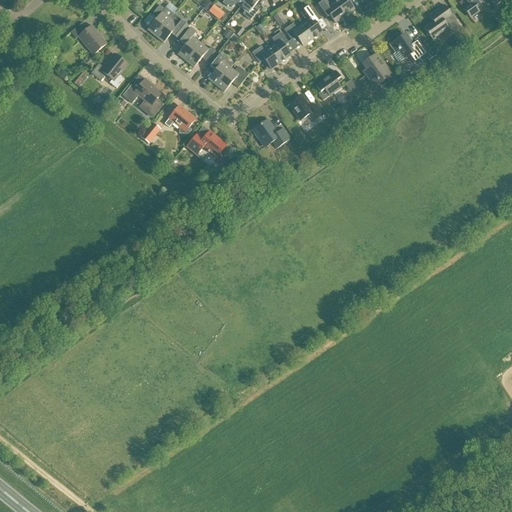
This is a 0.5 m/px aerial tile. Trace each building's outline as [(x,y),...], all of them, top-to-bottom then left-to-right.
[(236,4),(241,7),(246,0),(225,0),(222,4),(227,8),(229,6),(232,8),(236,4)] [(246,0),(241,7),(245,11),(242,15),(250,22),(259,10),(255,6),(259,0),(246,0)] [(336,0),(333,2),(344,18),(354,11),(347,1),(348,0),(336,0)] [(466,0),(470,5),(464,9),(470,18),(478,12),(475,9),(485,1),(484,0),(466,0)] [(212,5),(207,1),(202,7),(208,11),(212,5)] [(325,1),(316,8),(323,18),(328,15),(335,24),(344,18),(333,2),(328,6),(325,1)] [(147,31),(155,37),(173,15),(165,9),(164,10),(159,6),(151,16),(156,20),(147,31)] [(213,6),(208,12),(214,17),(219,11),(213,6)] [(432,42),(449,30),(452,34),(460,28),(444,6),(429,17),(433,23),(424,30),(432,42)] [(320,20),(313,10),(310,7),(301,13),(303,17),(307,21),(301,25),(312,41),(322,34),(315,24),(320,20)] [(499,14),(505,22),(510,18),(505,10),(499,14)] [(273,18),(280,28),(286,23),(279,13),(273,18)] [(173,15),(155,37),(163,44),(172,33),(177,37),(186,26),(181,22),(173,15)] [(93,56),(106,45),(91,27),(87,30),(82,24),(70,34),(76,40),(78,38),(93,56)] [(261,24),(256,28),(259,33),(264,29),(261,24)] [(303,47),(312,41),(301,25),(296,29),(293,24),(284,31),(291,41),(296,38),(303,47)] [(240,28),(234,35),(239,38),(244,32),(240,28)] [(477,42),(475,41),(466,28),(460,32),(469,45),(470,47),(477,42)] [(185,62),(200,44),(192,38),(196,33),(190,29),(178,44),(183,49),(177,55),(185,62)] [(233,34),(227,30),(222,36),(227,41),(233,34)] [(269,48),(280,63),(290,57),(283,47),(288,43),(281,33),(271,40),(275,44),(269,48)] [(415,61),(426,53),(418,42),(413,46),(406,37),(401,40),(399,38),(389,45),(395,54),(399,51),(405,60),(411,55),(415,61)] [(208,51),(200,44),(185,62),(194,69),(203,58),(207,61),(215,52),(210,48),(208,51)] [(271,70),(280,63),(269,48),(264,52),(261,47),(252,54),(259,64),(264,61),(271,70)] [(104,69),(99,65),(91,74),(101,82),(106,76),(114,82),(127,66),(115,56),(104,69)] [(233,66),(220,56),(212,65),(217,69),(208,80),(216,87),(230,69),(233,66)] [(397,83),(392,76),(382,63),(377,66),(371,58),(362,65),(367,72),(364,74),(374,88),(386,80),(391,88),(397,83)] [(234,72),(230,69),(216,87),(224,93),(231,84),(238,89),(248,76),(238,68),(234,72)] [(315,87),(320,94),(318,95),(323,102),(341,89),(336,82),(340,79),(335,72),(315,87)] [(72,85),(77,88),(81,82),(76,79),(72,85)] [(151,107),(160,96),(161,95),(151,87),(152,86),(145,80),(136,90),(131,86),(122,97),(132,105),(138,97),(151,107)] [(350,82),(344,86),(353,98),(359,94),(350,82)] [(313,123),(324,116),(316,106),(310,110),(301,97),(288,106),(300,122),(308,116),(313,123)] [(126,104),(120,99),(116,104),(123,109),(126,104)] [(191,131),(188,129),(195,120),(179,107),(165,125),(169,128),(174,123),(180,128),(179,134),(187,135),(191,131)] [(277,150),(290,140),(283,129),(276,134),(267,121),(252,132),(258,141),(259,140),(265,148),(272,143),(277,150)] [(149,145),(160,131),(152,124),(140,138),(149,145)] [(216,160),(227,146),(209,132),(203,140),(197,135),(188,146),(198,155),(203,149),(216,160)] [(301,160),(305,158),(300,151),(296,154),(301,160)] [(232,162),(227,169),(234,174),(239,167),(232,162)]
